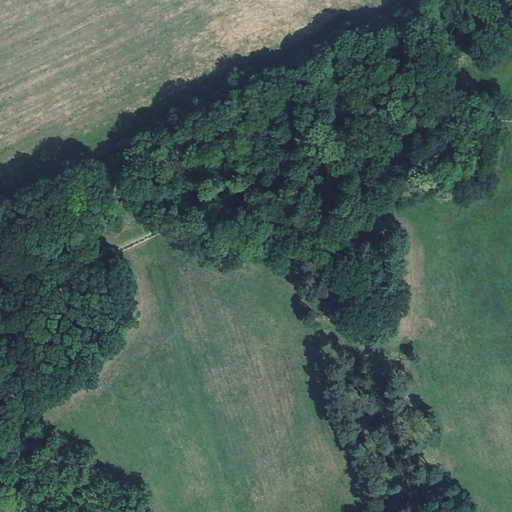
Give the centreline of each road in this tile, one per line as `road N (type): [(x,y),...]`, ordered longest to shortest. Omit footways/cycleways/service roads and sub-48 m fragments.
road 1 (track): [(0,313),(139,240),(315,184),(336,220),(411,511)]
road 2 (track): [(511,120),(454,115),(315,184)]
